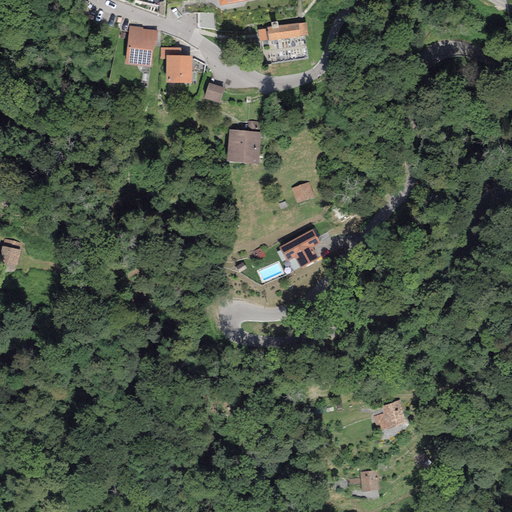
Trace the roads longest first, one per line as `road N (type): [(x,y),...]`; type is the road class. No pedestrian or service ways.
road 1 (tertiary): [(511,62),(450,48),(426,58),(409,99),(404,190),(307,301),(229,319),(236,335),(266,342),(322,336),(383,315),(458,260),(490,199),(511,197)]
road 2 (track): [(385,463),(434,422),(462,380),(412,392),(310,392),(362,359),(394,326),(403,303)]
road 3 (tertiary): [(100,0),(276,83),(323,65),(337,24),(356,0)]
